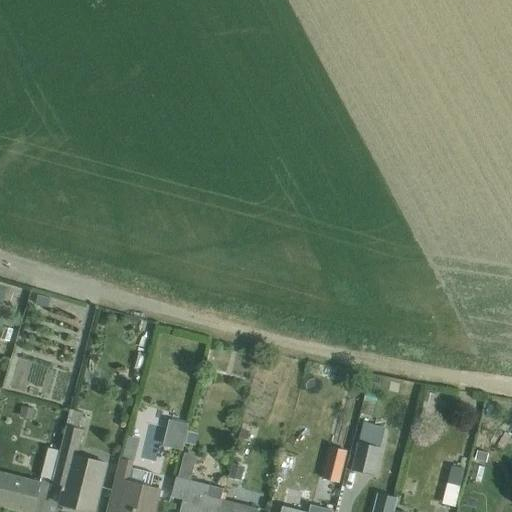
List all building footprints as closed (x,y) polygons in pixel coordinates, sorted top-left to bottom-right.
[(60,451),(52,482),(52,485),(64,488),(60,505),(88,511),(94,511),(107,464),(77,456),(83,431),(79,430),(83,414),(70,411),(60,451)] [(382,448),(358,442),(352,470),(375,476),(382,448)] [(330,445),(322,478),(340,482),(348,449),(330,445)] [(41,479),(52,482),(60,451),(48,448),(41,479)] [(177,478),(172,497),(184,500),(180,511),(218,511),(221,500),(223,493),(224,489),(211,486),(192,481),(198,457),(186,454),(180,478),(177,478)] [(119,511),(154,511),(160,490),(151,488),(155,474),(131,468),(132,463),(120,459),(109,505),(120,507),(119,511)] [(446,495),(460,499),(466,476),(452,472),(446,495)] [(0,473),(0,504),(30,511),(33,511),(41,483),(0,473)] [(221,500),(218,511),(257,511),(258,509),(225,501),(227,494),(223,493),(221,500)] [(378,495),(373,511),(393,511),(397,500),(390,498),(378,495)]
